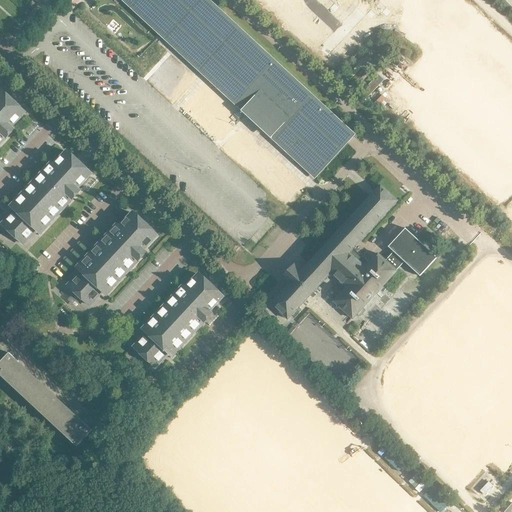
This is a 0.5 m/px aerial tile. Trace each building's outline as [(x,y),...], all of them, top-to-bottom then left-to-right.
[(131,0),(319,174),(353,137),(205,0),(131,0)] [(138,51),(145,63),(154,58),(146,46),(138,51)] [(352,88),(356,93),(368,82),(364,77),(352,88)] [(0,147),(16,130),(14,128),(27,114),(0,88),(0,147)] [(82,191),(80,189),(94,175),(66,150),(53,164),(51,161),(9,206),(13,210),(0,223),(0,224),(23,247),(37,232),(41,236),(82,191)] [(387,249),(392,254),(386,260),(378,253),(365,266),(351,253),(399,201),(380,184),(302,270),(295,263),(280,279),(286,286),(270,304),(288,320),(330,274),(345,288),(332,302),(353,320),(357,316),(359,318),(365,312),(362,310),(404,265),(419,278),(436,260),(404,230),(387,249)] [(148,253),(146,251),(160,236),(133,211),(119,225),(117,223),(75,268),(79,271),(66,285),(90,308),(103,294),(107,298),(148,253)] [(432,233),(427,238),(436,246),(441,242),(432,233)] [(214,314),(212,312),(225,297),(199,272),(185,286),(183,284),(140,329),(144,333),(131,347),(156,369),(169,355),(173,359),(214,314)] [(359,328),(378,346),(412,309),(398,296),(396,298),(390,293),(384,300),(386,302),(381,308),(385,312),(380,317),(374,312),(359,328)] [(92,431),(9,354),(0,363),(0,375),(77,447),(92,431)] [(384,458),(398,471),(407,462),(393,450),(384,458)] [(414,470),(410,467),(406,471),(410,475),(414,470)] [(484,495),(493,486),(489,482),(480,491),(484,495)] [(431,489),(423,496),(439,511),(441,511),(448,505),(449,504),(431,488),(431,489)]
